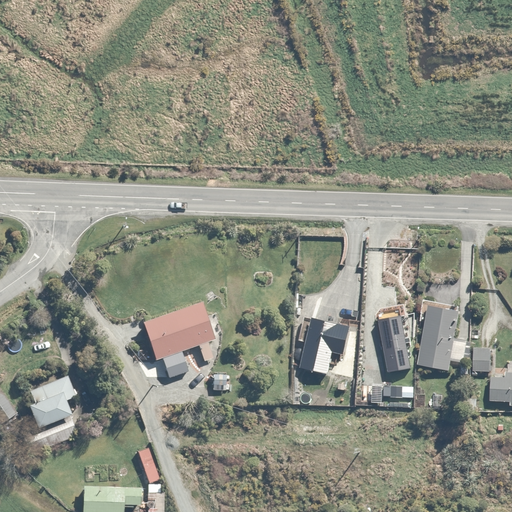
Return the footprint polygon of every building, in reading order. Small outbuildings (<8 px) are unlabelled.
[(423,323),(416,364),(449,370),(460,306),(422,300),(419,322),(423,323)] [(154,361),(196,346),(202,363),(215,359),(209,342),(212,341),(199,302),(140,322),(154,361)] [(297,342),(305,343),(300,368),(327,374),(331,352),(344,355),(349,326),(311,318),(310,320),(302,318),(297,342)] [(489,348),(473,348),(473,371),(489,370),(489,348)] [(505,375),(490,375),(490,401),(509,401),(509,405),(511,405),(511,371),(505,371),(505,375)] [(33,382),(35,387),(27,391),(33,403),(26,406),(36,428),(20,435),(29,454),(76,434),(62,402),(75,396),(65,374),(45,383),(43,377),(33,382)] [(212,374),(212,385),(226,386),(227,374),(212,374)] [(0,422),(15,412),(0,390),(0,422)] [(146,447),(135,452),(143,470),(154,466),(146,447)] [(164,511),(165,493),(160,493),(160,483),(148,483),(147,507),(152,507),(152,511),(164,511)] [(81,485),(80,511),(122,511),(122,507),(140,507),(141,486),(81,485)]
